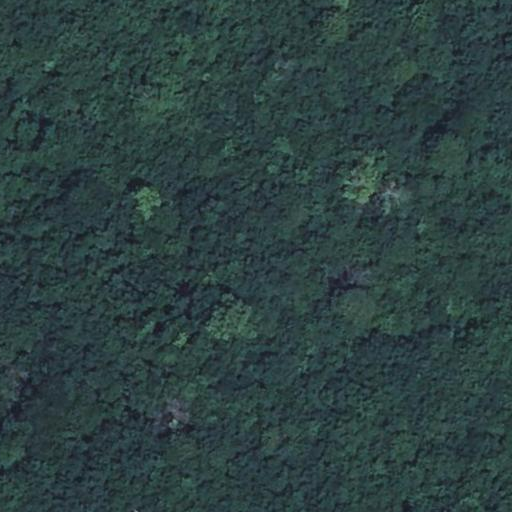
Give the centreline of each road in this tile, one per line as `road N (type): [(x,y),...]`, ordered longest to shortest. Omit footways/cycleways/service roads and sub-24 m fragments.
road 1 (track): [(62,0),(86,319)]
road 2 (track): [(86,319),(199,511)]
